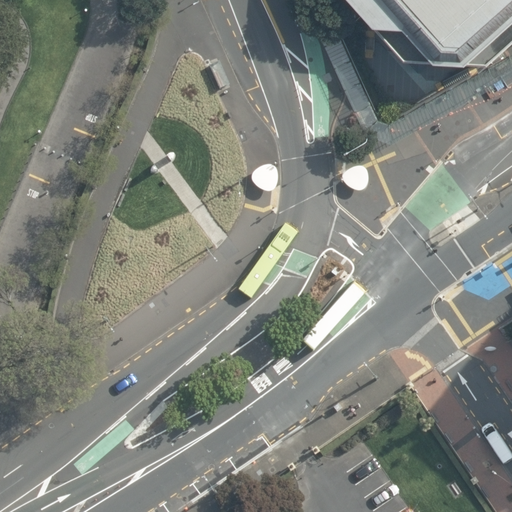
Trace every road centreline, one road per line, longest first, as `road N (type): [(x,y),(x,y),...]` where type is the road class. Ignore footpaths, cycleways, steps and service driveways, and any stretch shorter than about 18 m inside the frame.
road 1 (tertiary): [(34,511),(136,461),(270,376),(383,272)]
road 2 (secondary): [(0,475),(261,281),(290,236),(298,204)]
road 3 (tertiary): [(405,298),(270,410),(127,511)]
road 4 (secondary): [(298,204),(291,125),(244,0)]
road 5 (tertiary): [(383,272),(467,174),(511,142)]
road 6 (unclassified): [(511,441),(405,298)]
road 7 (tertiary): [(511,219),(405,298)]
